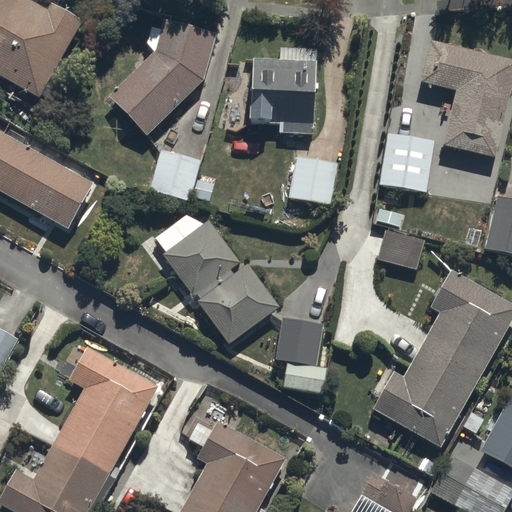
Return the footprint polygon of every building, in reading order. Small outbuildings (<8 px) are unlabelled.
[(0,0),(0,78),(36,98),(82,19),(48,0),(0,0)] [(105,97),(144,135),(203,79),(216,34),(162,18),(153,51),(105,97)] [(441,147),(493,159),(511,78),(511,57),(432,39),(421,83),(454,91),(441,147)] [(280,134),(311,136),(315,59),(250,56),(247,121),(281,123),(280,134)] [(0,191),(68,229),(94,182),(0,130),(0,191)] [(378,186),(424,194),(432,140),(387,132),(378,186)] [(160,150),(149,192),(187,204),(199,160),(160,150)] [(293,156),(285,196),(330,205),(338,164),(293,156)] [(484,251),(511,256),(511,200),(497,197),(484,251)] [(160,254),(227,346),(280,308),(246,262),(241,266),(207,219),(160,254)] [(423,241),(382,230),(375,259),(415,270),(423,241)] [(371,411),(439,448),(511,317),(511,305),(449,271),(429,307),(438,313),(402,377),(393,372),(371,411)] [(281,316),(273,364),(316,371),(324,323),(281,316)] [(0,329),(0,368),(17,339),(0,329)] [(0,495),(0,507),(9,511),(86,511),(157,386),(86,346),(68,379),(83,387),(31,480),(14,471),(0,495)] [(511,388),(477,453),(511,471),(511,388)] [(253,511),(283,458),(214,419),(193,457),(204,462),(182,511),(253,511)] [(387,456),(364,498),(390,511),(407,511),(427,477),(387,456)] [(430,493),(462,511),(504,511),(511,498),(511,489),(451,456),(430,493)]
